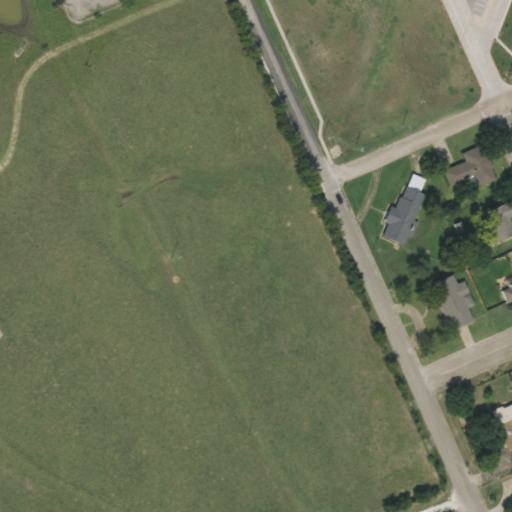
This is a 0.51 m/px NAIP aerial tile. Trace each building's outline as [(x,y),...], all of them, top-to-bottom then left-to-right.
[(495,180),(483,145),(461,153),(465,163),(443,171),(449,187),(473,178),(476,187),(495,180)] [(425,180),(410,173),(381,235),(403,245),(426,195),(419,192),(425,180)] [(511,215),(511,207),(510,202),(480,215),(493,244),(511,236),(511,225),(508,217),(511,215)] [(511,274),(498,279),(507,305),(511,303),(511,274)] [(449,331),(476,321),(461,282),(456,284),(453,275),(431,284),(449,331)] [(511,446),(511,403),(492,411),(505,449),(511,446)]
